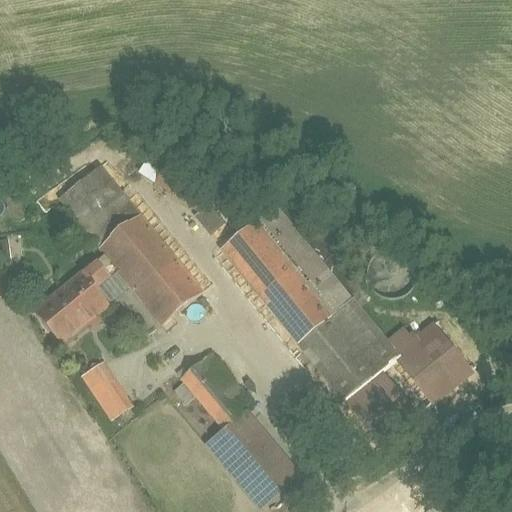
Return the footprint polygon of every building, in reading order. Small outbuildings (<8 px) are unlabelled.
[(199,303),(95,177),(53,212),(66,227),(101,269),(111,282),(157,338),(199,303)] [(192,227),(218,261),(246,239),(219,205),(201,220),(192,227)] [(453,397),(410,342),(390,359),(276,215),(246,239),(218,261),(217,261),(373,460),(453,397)] [(0,261),(8,261),(7,240),(0,240),(0,261)] [(410,271),(404,263),(395,258),(385,258),(374,261),(367,267),(362,276),(361,287),(364,296),(371,305),(378,309),(390,310),(400,307),(408,301),(413,291),(414,281),(410,271)] [(92,277),(79,288),(77,285),(28,325),(57,361),(106,321),(89,300),(102,289),(92,277)] [(105,362),(79,374),(103,423),(129,410),(105,362)] [(243,424),(239,427),(227,414),(241,403),(208,364),(175,391),(218,444),(201,458),(245,511),(272,511),(298,491),(243,424)]
